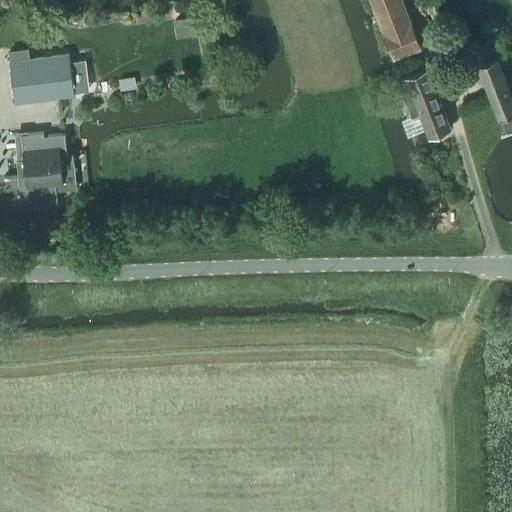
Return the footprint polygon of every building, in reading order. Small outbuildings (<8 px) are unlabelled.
[(402,0),(373,0),(394,56),(420,46),(402,0)] [(199,14),(174,18),(176,36),(202,32),(199,14)] [(11,59),(9,59),(15,102),(75,94),(74,91),(90,89),(86,57),(70,60),(69,52),(29,57),(28,47),(9,50),(11,59)] [(478,65),(498,120),(511,115),(511,95),(510,96),(496,59),(478,65)] [(410,116),(420,112),(429,134),(450,126),(435,86),(427,65),(396,77),(410,116)] [(134,74),(117,77),(119,90),(137,87),(134,74)] [(24,158),(16,159),(21,207),(58,204),(55,182),(63,182),(60,156),(67,155),(65,132),(44,134),(43,131),(21,133),(24,158)]
